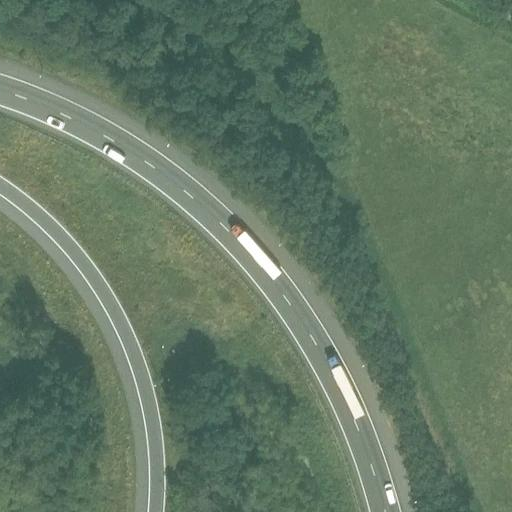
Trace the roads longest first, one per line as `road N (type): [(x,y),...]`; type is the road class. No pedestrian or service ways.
road 1 (motorway): [(385,511),(346,399),(314,340),(226,228),(100,131),(0,89)]
road 2 (motorway): [(0,186),(71,250),(141,368),(158,451),(157,511)]
